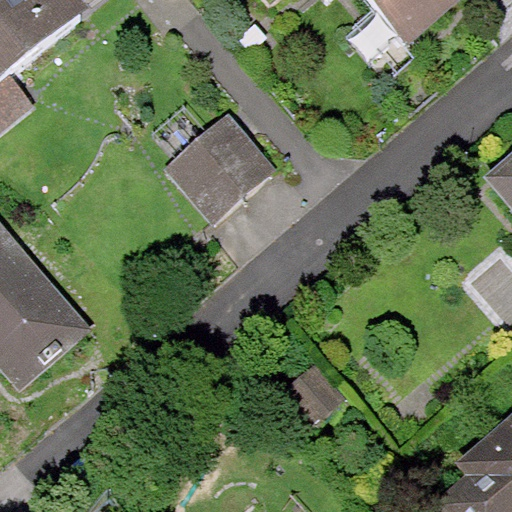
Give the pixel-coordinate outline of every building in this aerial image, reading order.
[(0,0),(0,99),(89,30),(65,0),(0,0)] [(351,0),(399,55),(463,0),(351,0)] [(236,129),(173,182),(212,229),(276,177),(236,129)] [(511,169),(490,188),(511,214),(511,169)] [(88,338),(0,233),(0,364),(23,392),(88,338)] [(313,369),(280,394),(309,431),(341,405),(313,369)] [(452,511),(511,511),(511,433),(439,496),(452,511)]
